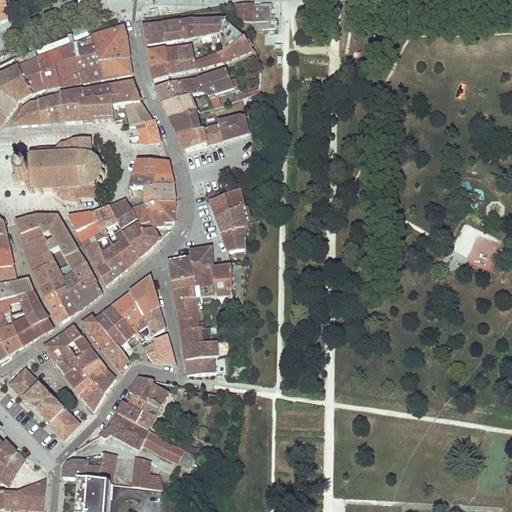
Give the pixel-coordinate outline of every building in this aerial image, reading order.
[(7,0),(0,0),(0,13),(1,27),(10,23),(7,0)] [(236,3),(236,24),(254,23),(253,6),(253,3),(236,3)] [(253,6),(254,23),(255,23),(269,23),(269,29),(275,29),(275,25),(275,20),(275,17),(271,17),(271,9),(271,5),(253,6)] [(195,23),(197,39),(221,35),(223,44),(224,53),(224,54),(244,40),(245,39),(226,22),(195,23)] [(183,25),(185,42),(197,39),(195,23),(183,25)] [(145,28),(148,47),(185,42),(183,25),(182,24),(145,28)] [(93,39),(104,80),(133,75),(130,60),(127,40),(124,30),(93,39)] [(75,46),(83,85),(104,80),(93,39),(90,32),(73,38),(75,46)] [(40,59),(47,92),(83,85),(75,46),(73,38),(38,53),(40,59)] [(223,65),(252,53),(244,40),(224,54),(220,55),(223,65)] [(185,74),(198,71),(196,62),(193,48),(177,51),(180,65),(181,75),(185,74)] [(150,54),(153,68),(167,66),(169,66),(168,62),(174,62),(174,65),(180,65),(177,51),(168,52),(167,51),(150,54)] [(34,97),(47,92),(40,59),(38,53),(26,57),(16,62),(19,68),(34,97)] [(196,62),(198,71),(215,67),(220,66),(217,56),(196,62)] [(18,106),(34,97),(16,62),(3,68),(0,69),(0,95),(7,100),(18,106)] [(181,75),(180,65),(174,65),(174,62),(168,62),(169,66),(167,66),(169,77),(176,76),(181,75)] [(152,68),(155,82),(170,80),(169,77),(167,66),(153,68),(152,68)] [(209,94),(210,97),(218,95),(235,91),(232,83),(228,72),(200,81),(203,95),(209,94)] [(180,84),(185,100),(191,98),(202,96),(203,95),(200,81),(187,82),(180,84)] [(237,81),(232,83),(235,91),(218,95),(218,98),(240,92),(237,81)] [(114,109),(126,108),(130,129),(132,129),(136,128),(153,123),(146,112),(141,105),(137,93),(134,83),(112,88),(113,100),(114,109)] [(161,100),(163,106),(185,100),(180,84),(171,85),(157,89),(161,100)] [(93,95),(94,102),(113,100),(112,88),(101,90),(90,92),(91,95),(93,95)] [(84,93),(85,103),(94,102),(93,95),(91,95),(90,92),(84,93)] [(61,97),(65,125),(84,124),(83,123),(81,103),(85,103),(84,93),(72,95),(61,97)] [(202,96),(209,111),(215,110),(210,97),(209,94),(203,95),(202,96)] [(218,95),(210,97),(215,110),(222,108),(218,98),(218,95)] [(249,95),(236,99),(237,103),(250,98),(249,95)] [(47,101),(51,126),(57,126),(65,125),(61,97),(56,99),(47,101)] [(168,117),(170,121),(197,114),(191,98),(185,100),(163,106),(168,117)] [(81,103),(83,123),(93,122),(93,124),(115,122),(114,109),(113,100),(94,102),(85,103),(81,103)] [(39,105),(42,126),(45,126),(51,126),(47,101),(39,103),(39,105)] [(28,127),(42,126),(39,105),(31,106),(24,111),(16,125),(17,127),(28,127)] [(7,122),(16,108),(12,106),(3,120),(7,122)] [(170,121),(177,135),(194,130),(192,123),(198,122),(197,114),(170,121)] [(220,128),(224,143),(249,137),(245,119),(219,124),(220,128)] [(160,144),(155,122),(153,123),(136,128),(132,129),(130,129),(129,130),(129,136),(130,141),(139,139),(141,138),(148,137),(150,145),(160,144)] [(198,122),(192,123),(194,130),(177,135),(179,138),(201,133),(198,122)] [(209,131),(213,146),(224,143),(220,128),(209,131)] [(204,132),(208,148),(213,146),(209,131),(204,132)] [(179,138),(186,154),(208,148),(204,132),(201,133),(179,138)] [(14,167),(15,185),(20,185),(20,184),(26,184),(26,188),(31,188),(30,190),(29,190),(29,193),(31,193),(31,195),(34,195),(34,192),(41,192),(41,196),(43,195),(43,192),(54,192),(54,196),(58,196),(58,197),(61,197),(62,200),(64,202),(68,203),(78,202),(78,207),(82,206),(82,202),(95,201),(95,189),(97,189),(96,185),(99,183),(102,185),(103,183),(101,181),(102,177),(105,178),(106,175),(102,174),(102,169),(105,169),(105,166),(101,167),(99,164),(102,161),(100,159),(98,161),(93,158),(92,158),(91,141),(74,142),(65,145),(63,146),(60,148),(59,151),(52,152),(51,151),(40,152),(39,152),(39,153),(32,153),(32,156),(28,156),(28,157),(21,158),(20,168),(14,167)] [(157,177),(172,177),(171,171),(169,164),(139,162),(134,178),(157,177)] [(145,189),(175,187),(174,184),(157,185),(157,177),(134,178),(133,181),(131,189),(145,189)] [(157,177),(157,185),(174,184),(172,177),(157,177)] [(151,206),(177,204),(175,187),(145,189),(147,207),(151,206)] [(215,213),(217,220),(232,215),(246,211),(247,211),(248,211),(244,193),(243,194),(211,203),(215,213)] [(119,226),(121,229),(137,219),(134,212),(127,202),(120,205),(111,209),(119,226)] [(177,204),(151,206),(154,223),(152,223),(155,229),(165,229),(164,225),(175,224),(177,204)] [(147,207),(134,212),(137,219),(139,221),(141,224),(141,226),(152,223),(154,223),(151,206),(147,207)] [(103,212),(92,216),(96,224),(101,234),(103,238),(109,236),(107,231),(119,226),(111,209),(109,209),(110,213),(105,216),(103,212)] [(221,229),(224,238),(245,233),(246,211),(232,215),(217,220),(221,229)] [(77,233),(96,224),(92,216),(70,219),(70,221),(77,233)] [(19,229),(22,237),(41,230),(39,223),(38,218),(28,221),(18,224),(19,229)] [(39,223),(41,230),(61,223),(57,219),(54,219),(52,219),(50,219),(39,223)] [(139,221),(122,232),(124,235),(141,224),(139,221)] [(46,242),(54,239),(67,233),(64,227),(62,223),(61,223),(49,228),(53,237),(45,240),(46,242)] [(124,235),(140,261),(153,251),(161,242),(155,229),(152,223),(141,226),(141,224),(124,235)] [(83,244),(101,234),(96,224),(77,233),(80,240),(83,244)] [(24,243),(26,251),(46,243),(46,242),(45,240),(41,230),(22,237),(24,243)] [(115,249),(129,270),(134,266),(140,261),(124,235),(122,232),(115,236),(120,245),(115,249)] [(58,246),(60,251),(73,244),(67,233),(54,239),(46,242),(46,243),(49,249),(58,246)] [(245,233),(224,238),(229,251),(231,256),(238,255),(244,255),(244,257),(247,256),(247,233),(245,233)] [(84,247),(86,250),(98,244),(104,240),(103,238),(101,234),(83,244),(84,247)] [(0,252),(10,251),(9,244),(7,237),(0,238),(0,252)] [(28,257),(30,263),(51,255),(49,249),(46,243),(26,251),(28,257)] [(66,259),(67,261),(79,254),(75,247),(73,244),(60,251),(66,259)] [(91,259),(93,263),(104,256),(103,255),(98,244),(86,250),(91,259)] [(114,248),(103,255),(104,256),(109,268),(117,280),(123,275),(129,270),(115,249),(114,248)] [(197,253),(190,254),(192,261),(195,281),(196,289),(196,300),(202,300),(212,299),(214,299),(216,298),(214,272),(213,250),(197,253)] [(0,288),(17,284),(14,269),(10,251),(0,252),(0,288)] [(57,295),(67,290),(63,281),(58,271),(55,265),(66,259),(60,251),(51,255),(30,263),(35,274),(42,289),(52,284),(57,295)] [(69,265),(74,274),(87,267),(85,264),(79,254),(67,261),(69,265)] [(96,269),(99,275),(109,268),(104,256),(93,263),(96,269)] [(185,282),(195,281),(192,261),(182,263),(185,282)] [(173,284),(185,282),(182,263),(175,265),(170,265),(172,276),(173,284)] [(80,287),(84,293),(97,286),(89,270),(87,267),(74,274),(82,286),(80,287)] [(99,275),(107,288),(112,284),(117,280),(109,268),(99,275)] [(216,298),(234,298),(233,270),(224,271),(214,272),(216,298)] [(72,299),(79,313),(85,308),(91,304),(84,293),(80,287),(82,286),(74,274),(63,281),(67,290),(72,299)] [(0,303),(34,295),(28,281),(17,284),(0,288),(0,303)] [(132,297),(144,320),(160,310),(157,300),(151,281),(131,296),(132,297)] [(174,292),(196,289),(195,281),(185,282),(173,284),(172,284),(173,289),(174,292)] [(44,294),(47,300),(57,295),(52,284),(42,289),(44,294)] [(84,293),(91,304),(96,300),(103,295),(97,286),(84,293)] [(179,319),(182,333),(199,331),(198,326),(197,311),(197,307),(196,300),(196,289),(174,292),(179,319)] [(57,295),(47,300),(61,325),(70,319),(79,313),(72,299),(67,290),(57,295)] [(43,313),(34,295),(0,303),(0,318),(5,316),(11,314),(12,313),(11,308),(20,305),(24,313),(27,319),(43,313)] [(130,330),(144,320),(132,297),(125,303),(114,311),(123,323),(130,330)] [(166,331),(160,310),(144,320),(130,330),(136,336),(140,344),(142,346),(153,339),(166,331)] [(110,313),(105,317),(127,344),(136,336),(130,330),(123,323),(114,311),(110,313)] [(30,326),(33,329),(49,321),(46,317),(43,313),(27,319),(30,326)] [(0,363),(24,349),(15,327),(14,325),(12,317),(11,314),(5,316),(0,318),(0,363)] [(101,320),(97,322),(100,327),(120,350),(130,363),(136,361),(128,350),(127,351),(124,347),(127,344),(105,317),(101,320)] [(104,352),(121,374),(130,363),(120,350),(100,327),(97,322),(94,318),(83,326),(104,352)] [(15,327),(24,349),(29,346),(39,339),(33,329),(30,326),(27,319),(14,325),(15,327)] [(33,329),(39,339),(55,331),(52,326),(49,321),(33,329)] [(71,333),(67,335),(74,346),(75,345),(83,339),(76,330),(75,329),(75,330),(71,333)] [(210,345),(212,345),(210,330),(205,330),(201,331),(203,345),(210,345)] [(183,340),(184,347),(203,345),(201,331),(199,331),(182,333),(183,340)] [(46,350),(58,368),(73,355),(72,354),(71,352),(69,350),(71,348),(74,346),(67,335),(59,341),(46,350)] [(163,365),(176,367),(171,348),(167,337),(153,343),(143,348),(150,360),(151,362),(163,365)] [(83,357),(91,351),(87,345),(83,339),(75,345),(78,350),(79,351),(77,353),(81,358),(83,357)] [(140,344),(133,351),(141,360),(150,360),(143,348),(142,346),(140,344)] [(215,360),(218,360),(217,344),(212,345),(210,345),(203,345),(184,347),(185,356),(186,362),(204,361),(215,360)] [(78,350),(72,354),(73,355),(77,361),(81,358),(77,353),(79,351),(78,350)] [(80,368),(84,374),(100,362),(96,358),(91,351),(83,357),(81,358),(77,361),(75,362),(80,368)] [(73,355),(58,368),(61,372),(66,379),(80,368),(75,362),(77,361),(73,355)] [(188,378),(217,375),(223,375),(222,360),(218,360),(215,360),(204,361),(186,362),(187,367),(188,378)] [(100,362),(84,374),(92,384),(107,372),(107,371),(104,367),(100,362)] [(72,387),(81,397),(95,386),(92,384),(84,374),(80,368),(66,379),(72,387)] [(42,417),(66,441),(80,426),(26,372),(12,387),(42,417)] [(107,372),(92,384),(95,386),(105,397),(112,387),(116,381),(107,372)] [(88,406),(95,414),(106,397),(105,397),(95,386),(81,397),(88,406)] [(162,410),(169,397),(159,391),(158,392),(153,389),(151,391),(143,402),(149,406),(143,416),(124,405),(121,410),(117,416),(137,427),(150,434),(152,430),(153,430),(164,411),(162,410)] [(143,402),(130,395),(126,401),(124,405),(143,416),(149,406),(143,402)] [(175,414),(170,423),(183,431),(189,421),(175,414)] [(192,470),(197,460),(150,434),(137,427),(117,416),(110,428),(100,437),(107,441),(110,436),(141,452),(144,447),(182,468),(187,470),(192,470)] [(9,469),(18,456),(12,449),(7,444),(4,448),(0,442),(0,464),(9,469)] [(104,453),(102,466),(89,466),(90,459),(83,462),(71,461),(66,464),(64,470),(64,475),(64,481),(80,483),(98,485),(110,486),(112,487),(118,456),(104,453)] [(26,464),(18,456),(9,469),(0,464),(0,485),(1,486),(2,485),(12,489),(26,464)] [(133,489),(163,492),(163,489),(161,484),(159,478),(149,477),(151,464),(136,461),(133,489)] [(0,510),(5,510),(35,511),(43,511),(45,503),(47,481),(44,483),(18,493),(0,493),(0,510)] [(107,511),(110,486),(98,485),(80,483),(77,511),(107,511)]
